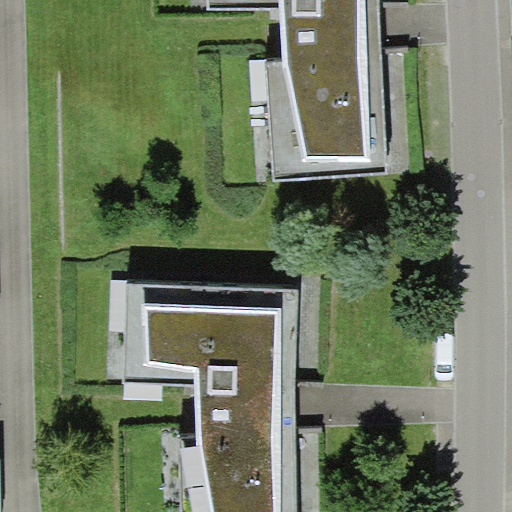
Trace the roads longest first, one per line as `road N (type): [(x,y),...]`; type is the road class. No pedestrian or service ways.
road 1 (residential): [(471,0),(480,511)]
road 2 (residential): [(12,0),(14,511)]
